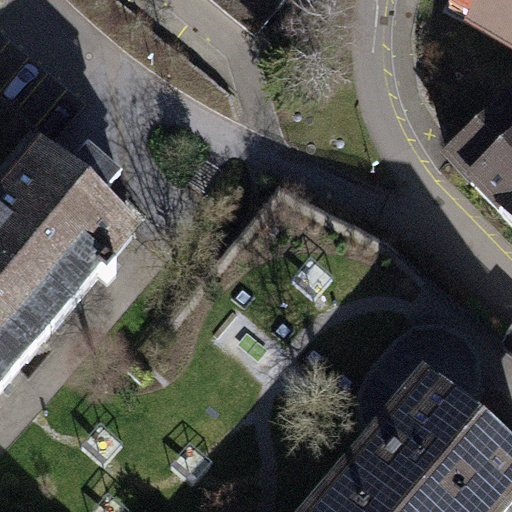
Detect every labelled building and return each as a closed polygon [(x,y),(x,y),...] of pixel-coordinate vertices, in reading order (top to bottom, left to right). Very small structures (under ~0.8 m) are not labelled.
[(215,0),(258,35),(287,0),(215,0)] [(511,0),(444,0),(440,13),(511,53),(511,0)] [(511,105),(451,164),(511,226),(511,105)] [(0,394),(135,234),(43,157),(0,208),(0,394)] [(426,389),(461,419),(469,411),(480,387),(476,361),(463,342),(441,331),(417,334),(397,347),(385,360),(370,377),(360,398),(362,424),(378,446),(426,389)] [(322,511),(510,511),(511,510),(511,461),(461,419),(426,389),(378,446),(322,511)]
